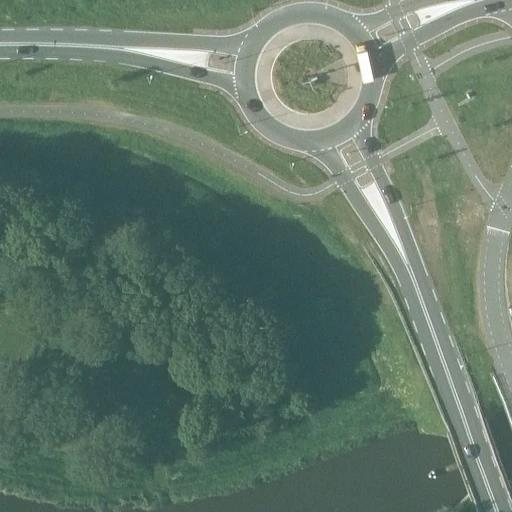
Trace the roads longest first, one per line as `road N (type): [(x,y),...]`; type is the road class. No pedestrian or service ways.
road 1 (primary): [(497,511),(424,313)]
road 2 (primary): [(424,313),(406,243),(353,120)]
road 3 (primary): [(319,139),(424,313)]
road 4 (unclassified): [(511,189),(490,271),(493,325),(511,379)]
road 5 (primary): [(369,67),(506,0)]
road 6 (primary): [(252,43),(114,47)]
road 7 (primary): [(114,47),(244,90)]
